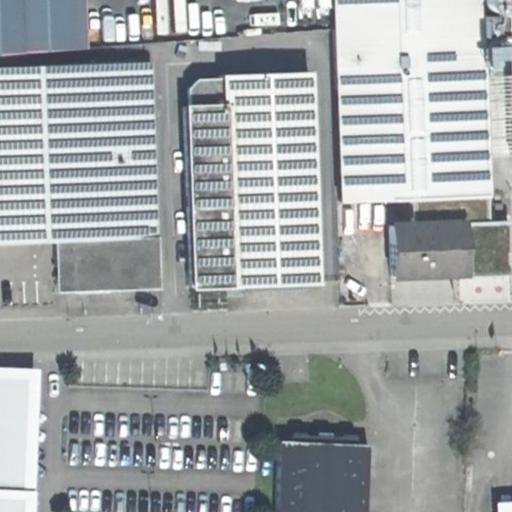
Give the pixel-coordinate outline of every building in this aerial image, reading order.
[(0,0),(0,55),(22,54),(21,41),(71,39),(69,0),(0,0)] [(478,55),(476,18),(474,0),(325,0),(336,208),(408,205),(409,225),(456,222),(487,220),(481,113),(479,77),(478,55)] [(500,1),(499,0),(476,0),(477,2),(478,7),(482,11),(486,13),(491,12),(496,10),(499,6),(500,1)] [(511,0),(500,0),(502,16),(511,14),(511,0)] [(511,14),(502,16),(496,16),(497,31),(511,29),(511,14)] [(497,31),(496,16),(476,18),(478,55),(499,54),(497,31)] [(511,49),(503,50),(505,76),(511,75),(511,49)] [(148,62),(0,66),(0,242),(68,240),(154,237),(148,62)] [(218,106),(180,107),(187,287),(313,282),(306,72),(217,75),(218,106)] [(511,75),(505,76),(503,76),(505,112),(507,156),(511,156),(511,75)] [(505,112),(503,76),(479,77),(481,113),(505,112)] [(456,222),(409,225),(384,225),(386,275),(457,273),(456,222)] [(154,237),(68,240),(70,291),(156,288),(154,237)] [(0,499),(18,500),(23,379),(0,377),(0,499)] [(273,511),(360,511),(363,444),(276,441),(273,511)] [(17,511),(18,500),(0,499),(0,511),(17,511)] [(511,511),(511,502),(500,503),(500,511),(511,511)]
